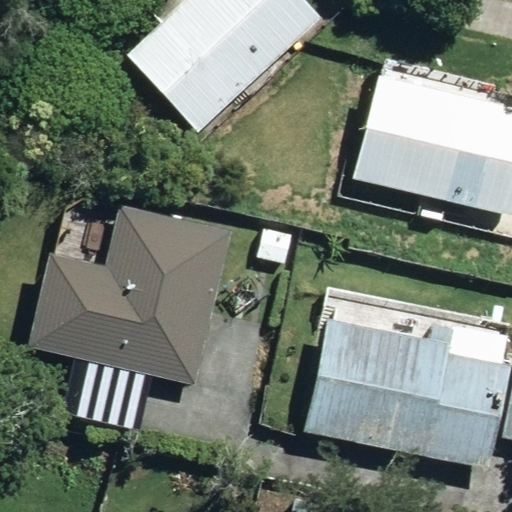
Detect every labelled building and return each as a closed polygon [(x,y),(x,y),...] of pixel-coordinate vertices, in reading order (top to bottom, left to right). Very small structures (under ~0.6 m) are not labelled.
[(169,0),(111,57),(187,134),(300,22),(278,0),(169,0)] [(340,181),(502,219),(511,179),(511,114),(479,106),(485,86),(369,59),(340,181)] [(11,350),(185,387),(217,235),(99,209),(86,271),(31,258),(11,350)] [(251,258),(279,263),(285,233),(256,228),(251,258)] [(294,432),(477,470),(498,369),(487,367),(492,343),(418,328),(415,345),(316,325),(294,432)] [(511,371),(501,440),(511,441),(511,371)]
